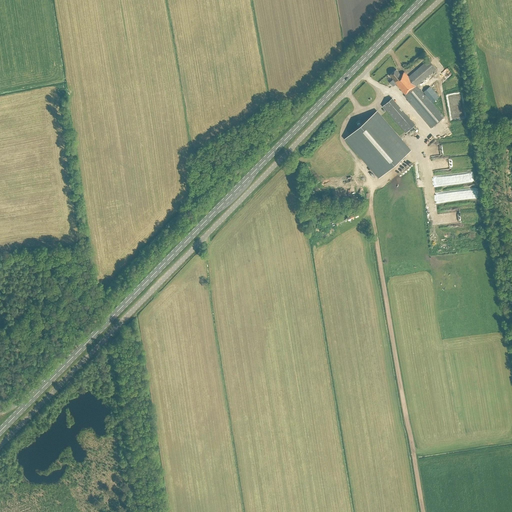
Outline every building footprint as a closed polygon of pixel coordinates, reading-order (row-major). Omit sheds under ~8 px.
[(393,86),(396,83),(406,94),(405,95),(431,127),(443,117),(416,85),(436,69),(428,60),(408,76),(404,72),(401,74),(396,69),(389,75),(393,79),(390,81),(391,82),(390,83),(393,86)] [(446,78),(450,75),(444,69),(440,73),(446,78)] [(423,92),(432,102),(439,97),(430,86),(423,92)] [(406,132),(415,124),(392,98),(382,106),(406,132)] [(409,150),(376,112),(346,137),(379,176),(409,150)] [(412,171),(412,168),(402,168),(401,177),(408,177),(408,175),(412,175),(412,171)]
